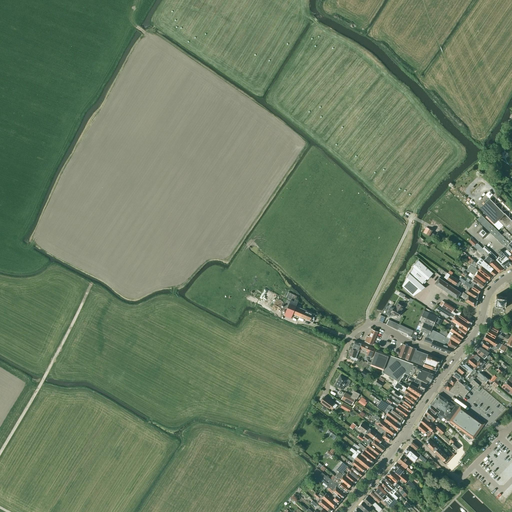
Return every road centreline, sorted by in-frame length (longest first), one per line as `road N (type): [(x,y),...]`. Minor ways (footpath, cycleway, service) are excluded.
road 1 (track): [(0,454),(91,284)]
road 2 (residential): [(511,426),(461,478),(405,431)]
